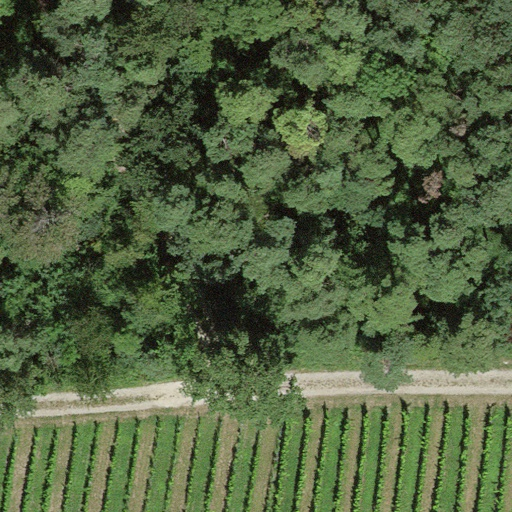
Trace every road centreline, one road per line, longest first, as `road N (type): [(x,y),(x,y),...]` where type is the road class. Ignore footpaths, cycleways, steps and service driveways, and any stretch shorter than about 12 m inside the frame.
road 1 (track): [(0,401),(511,380)]
road 2 (track): [(65,0),(96,103),(168,228),(230,395)]
